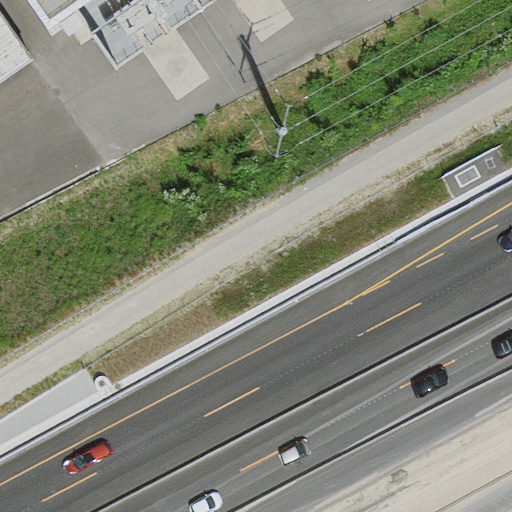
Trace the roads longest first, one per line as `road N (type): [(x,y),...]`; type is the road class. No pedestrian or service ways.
road 1 (motorway): [(511,289),(105,511)]
road 2 (motorway): [(354,511),(511,426)]
